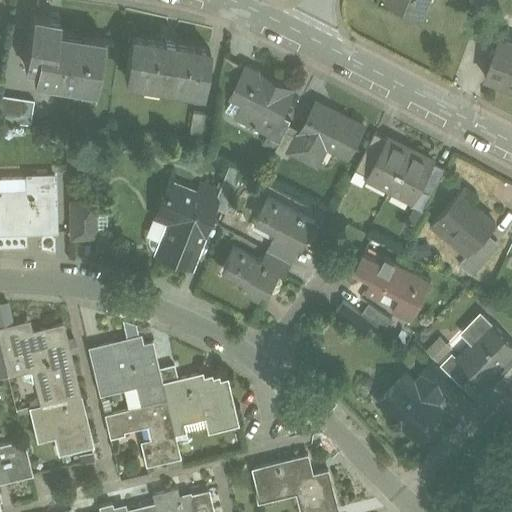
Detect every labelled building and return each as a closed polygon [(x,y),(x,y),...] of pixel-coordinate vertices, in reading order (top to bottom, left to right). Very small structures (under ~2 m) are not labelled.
[(395,0),(423,11),(427,0),(395,0)] [(503,17),(481,9),(473,30),(495,38),(503,17)] [(81,40),(56,36),(60,16),(33,12),(24,62),(35,64),(34,74),(94,85),(93,91),(94,91),(104,35),(83,32),(81,40)] [(210,47),(132,34),(125,75),(203,88),(210,47)] [(511,37),(501,34),(486,75),(511,84),(511,37)] [(242,62),(226,54),(221,83),(230,88),(242,62)] [(262,71),(248,64),(234,93),(246,99),(238,113),(272,131),(293,87),(278,80),(278,81),(262,73),(262,71)] [(35,98),(2,93),(0,106),(0,120),(31,123),(35,98)] [(318,100),(316,99),(302,128),(292,147),(293,148),(315,159),(324,141),(349,154),(365,124),(339,110),(338,111),(318,101),(318,100)] [(216,113),(193,110),(190,132),(212,135),(216,113)] [(290,122),(277,148),(289,155),(293,148),(292,147),(302,128),(290,122)] [(376,130),(357,167),(370,173),(389,137),(376,130)] [(412,148),(389,137),(370,173),(393,185),(412,148)] [(412,148),(393,185),(416,197),(422,185),(434,160),(412,148)] [(447,166),(434,160),(422,185),(435,191),(447,166)] [(230,162),(219,190),(220,190),(214,205),(226,210),(243,167),(230,162)] [(32,174),(33,194),(0,194),(0,211),(0,230),(56,229),(55,173),(32,174)] [(194,200),(166,188),(156,212),(172,219),(167,233),(159,252),(190,264),(214,205),(220,190),(219,190),(201,183),(194,200)] [(466,183),(432,222),(445,234),(467,254),(497,221),(473,200),(478,194),(466,183)] [(318,219),(270,195),(259,216),(279,226),(268,248),(293,261),(301,247),(296,244),(300,236),(307,239),(318,219)] [(97,236),(96,200),(72,200),(73,236),(97,236)] [(172,219),(156,212),(150,227),(167,233),(172,219)] [(445,234),(436,226),(430,233),(439,240),(445,234)] [(262,259),(234,245),(224,265),(245,275),(240,286),(260,297),(266,286),(272,288),(281,270),(287,273),(293,261),(268,248),(262,259)] [(432,279),(385,255),(382,260),(365,251),(356,268),(372,277),(366,287),(381,295),(389,281),(404,288),(394,309),(412,318),(432,279)] [(362,311),(345,299),(337,310),(366,331),(374,320),(362,311)] [(393,317),(370,301),(362,311),(374,320),(385,328),(393,317)] [(511,351),(511,337),(481,308),(465,325),(477,337),(459,355),(458,356),(474,372),(484,381),(511,351)] [(62,324),(31,331),(28,320),(10,324),(20,365),(36,362),(46,402),(79,394),(62,324)] [(20,365),(10,324),(0,326),(0,337),(9,373),(21,369),(20,365)] [(9,373),(0,337),(0,376),(9,374),(9,373)] [(154,342),(141,345),(139,338),(128,341),(127,339),(101,345),(102,347),(111,384),(140,377),(146,401),(141,402),(141,403),(167,397),(160,366),(154,342)] [(102,347),(90,349),(90,347),(89,348),(100,393),(112,390),(111,384),(102,347)] [(474,372),(458,356),(459,355),(454,350),(441,362),(463,384),(474,372)] [(459,385),(433,360),(422,371),(424,373),(444,393),(448,396),(459,385)] [(219,374),(204,377),(202,370),(178,376),(175,362),(160,366),(167,397),(174,424),(206,417),(209,431),(240,423),(228,375),(220,377),(219,374)] [(416,382),(406,372),(385,394),(398,406),(393,411),(392,414),(392,418),(394,421),(397,423),(400,423),(403,421),(417,435),(443,409),(436,402),(416,382)] [(444,393),(424,373),(416,382),(436,402),(444,393)] [(46,402),(31,406),(36,426),(53,422),(60,451),(91,444),(79,394),(46,402)] [(141,403),(106,412),(111,435),(125,432),(125,429),(148,424),(151,437),(141,440),(147,463),(181,455),(174,424),(167,397),(141,403)] [(24,437),(0,442),(0,498),(2,498),(0,491),(0,480),(33,473),(24,437)] [(314,472),(309,453),(245,469),(245,470),(253,468),(261,498),(265,498),(264,496),(262,497),(261,492),(283,486),(285,493),(299,489),(304,511),(340,511),(329,468),(314,472)] [(192,495),(181,498),(178,486),(153,492),(157,511),(215,511),(210,489),(192,493),(192,495)] [(157,511),(155,501),(115,511),(112,501),(100,504),(101,511),(157,511)]
